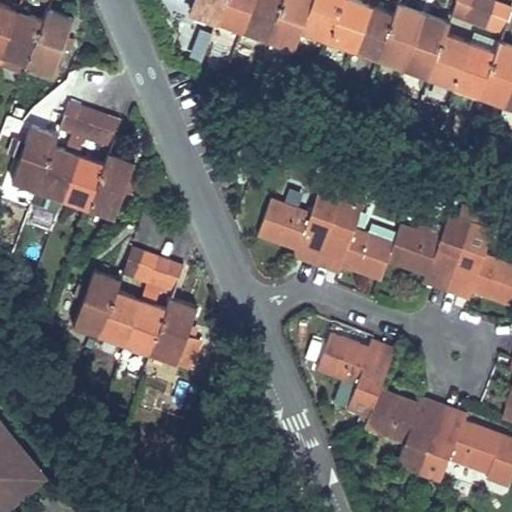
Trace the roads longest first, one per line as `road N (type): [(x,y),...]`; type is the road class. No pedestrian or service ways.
road 1 (residential): [(249,305),(114,0)]
road 2 (residential): [(337,511),(249,305)]
road 3 (residential): [(249,305),(303,284),(454,345)]
